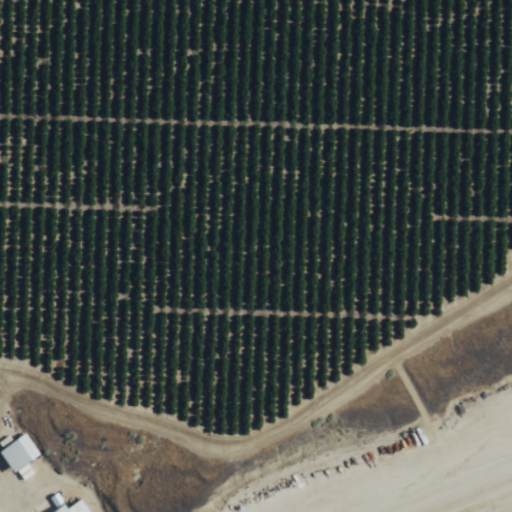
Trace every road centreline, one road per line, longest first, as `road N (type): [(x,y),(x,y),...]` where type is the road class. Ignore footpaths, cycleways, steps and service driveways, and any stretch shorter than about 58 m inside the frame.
road 1 (residential): [(76,0),(95,65),(142,369),(163,390),(382,380),(511,322)]
road 2 (residential): [(511,467),(434,479),(368,511)]
